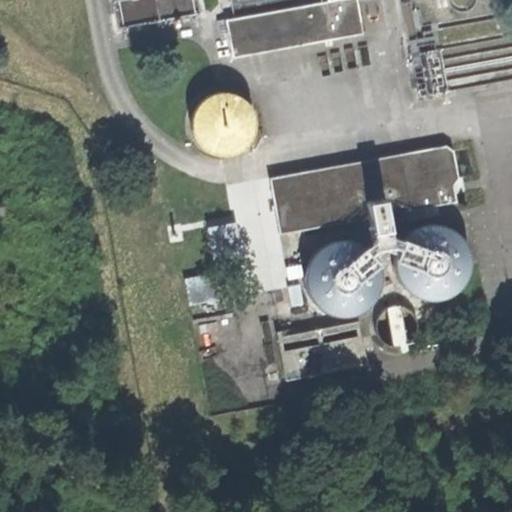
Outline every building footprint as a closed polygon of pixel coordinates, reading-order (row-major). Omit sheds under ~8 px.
[(317,0),(226,16),(233,53),(364,30),(358,0),(317,0)] [(258,146),(257,90),(202,92),(203,147),(258,146)] [(450,141),(268,174),(281,237),(318,229),(300,253),(303,301),(332,317),(371,309),(391,289),(418,299),(455,293),(475,270),(474,239),(452,210),(467,209),(450,141)] [(214,254),(244,251),(240,218),(210,221),(214,254)] [(232,268),(188,272),(191,301),(234,296),(232,268)] [(383,339),(404,338),(403,307),(381,308),(383,339)] [(358,318),(279,334),(287,373),(366,357),(358,318)]
